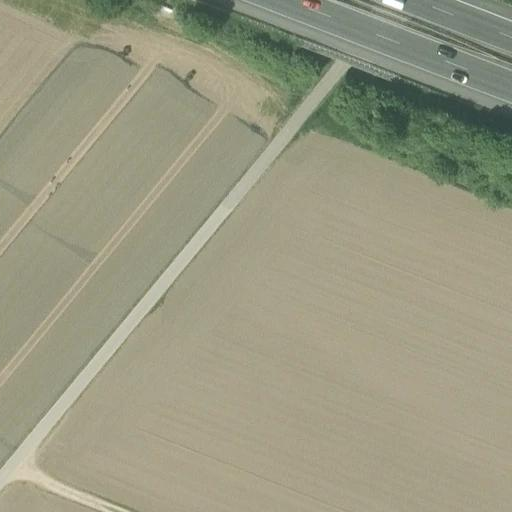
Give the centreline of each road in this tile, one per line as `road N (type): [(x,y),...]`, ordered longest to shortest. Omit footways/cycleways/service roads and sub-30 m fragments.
road 1 (track): [(0,482),(398,0)]
road 2 (motorway): [(284,0),(511,86)]
